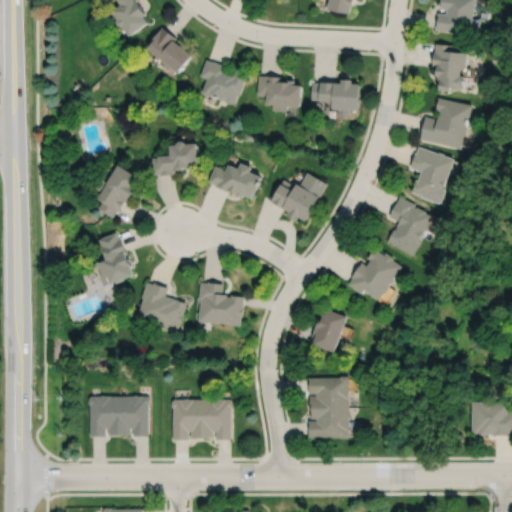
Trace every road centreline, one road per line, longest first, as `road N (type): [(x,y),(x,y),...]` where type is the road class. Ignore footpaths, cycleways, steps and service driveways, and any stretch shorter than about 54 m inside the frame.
road 1 (secondary): [(10,0),(14,511)]
road 2 (residential): [(277,475),(266,371),(271,332),(369,164),(391,81),(397,0)]
road 3 (residential): [(511,474),(14,477)]
road 4 (residential): [(196,0),(271,35),(395,41)]
road 5 (residential): [(301,274),(248,241),(180,231)]
